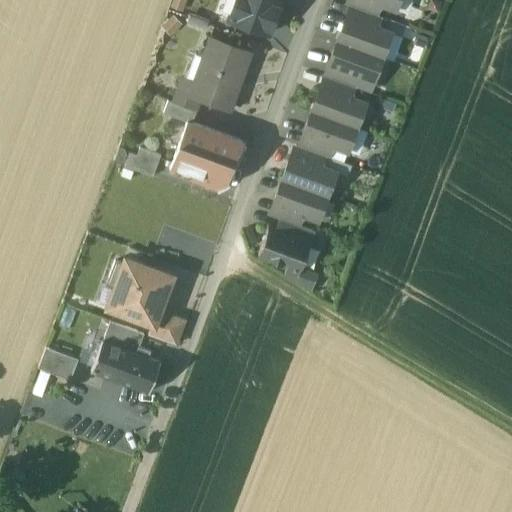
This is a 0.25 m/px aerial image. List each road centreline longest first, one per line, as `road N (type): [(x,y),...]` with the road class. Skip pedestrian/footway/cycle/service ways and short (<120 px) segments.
road 1 (residential): [(314,0),(129,511)]
road 2 (track): [(511,435),(268,289),(214,273)]
